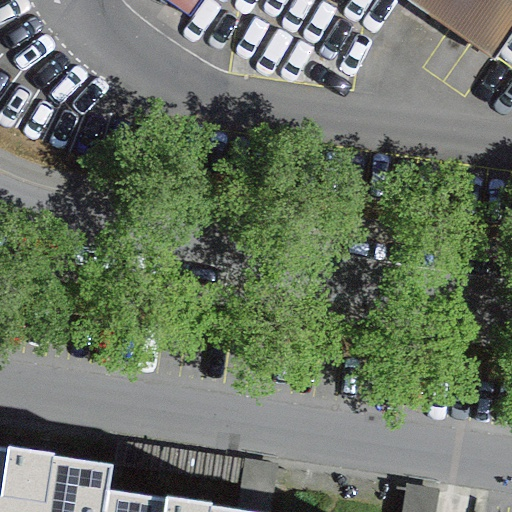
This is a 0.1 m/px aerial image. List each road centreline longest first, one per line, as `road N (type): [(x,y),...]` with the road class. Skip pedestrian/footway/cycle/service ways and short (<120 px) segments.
road 1 (unclassified): [(511,306),(331,278),(239,243),(45,212),(0,196)]
road 2 (residential): [(0,382),(511,464)]
